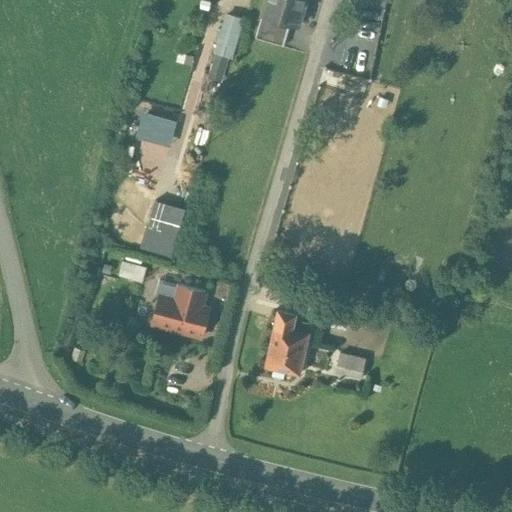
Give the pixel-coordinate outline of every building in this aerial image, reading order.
[(266,0),(262,15),(263,15),(291,23),(299,26),(306,0),(266,0)] [(291,23),(263,15),(256,38),(284,47),(291,23)] [(207,20),(198,51),(213,56),(223,25),(207,20)] [(137,111),(133,137),(169,144),(174,117),(137,111)] [(138,246),(169,255),(183,208),(151,199),(138,246)] [(145,268),(123,262),(120,275),(142,281),(145,268)] [(198,290),(181,286),(179,295),(171,326),(202,335),(209,309),(194,305),(198,290)] [(149,321),(171,326),(179,295),(157,290),(149,321)] [(296,314),(277,310),(265,363),(299,371),(309,330),(298,327),(293,326),(296,314)] [(310,323),(299,320),(298,327),(309,330),(310,323)] [(364,358),(340,352),(336,367),(360,373),(364,358)]
